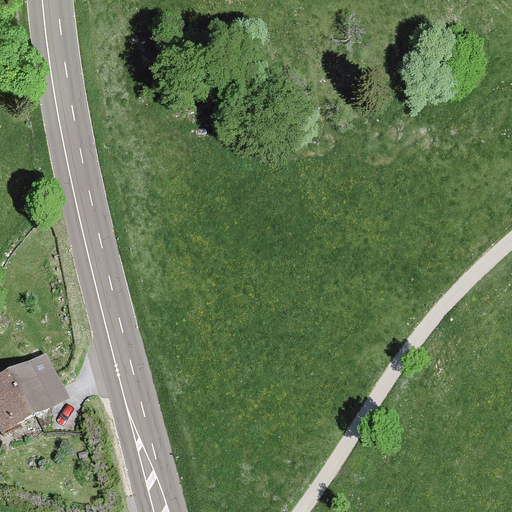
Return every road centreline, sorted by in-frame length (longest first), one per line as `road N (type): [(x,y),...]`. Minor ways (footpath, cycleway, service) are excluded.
road 1 (primary): [(160,511),(68,134),(50,0)]
road 2 (unclassified): [(299,511),(418,334),(511,240)]
